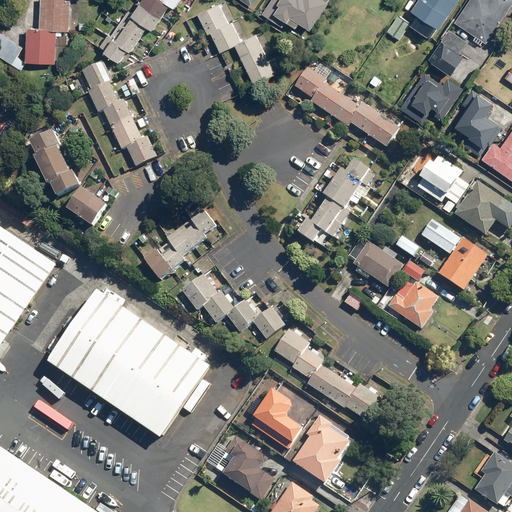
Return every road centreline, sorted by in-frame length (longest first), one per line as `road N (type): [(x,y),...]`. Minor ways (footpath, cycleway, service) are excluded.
road 1 (residential): [(461,401),(341,320),(281,267),(221,170)]
road 2 (residential): [(461,401),(386,511)]
